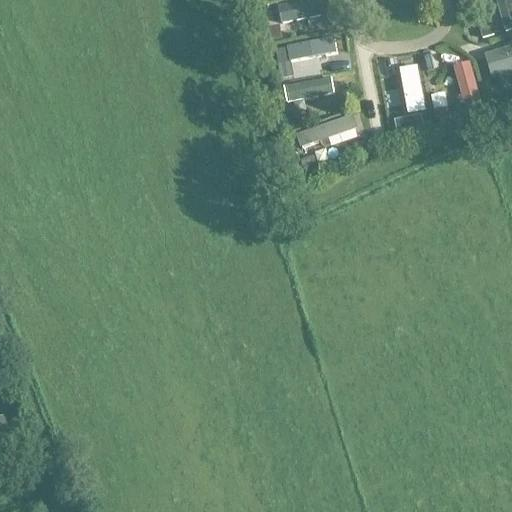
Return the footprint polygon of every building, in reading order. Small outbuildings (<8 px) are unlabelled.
[(257,0),(259,10),(269,8),(267,0),(257,0)] [(316,0),(279,7),(282,25),(331,15),(328,0),(316,0)] [(511,6),(510,0),(495,0),(505,35),(511,33),(511,6)] [(337,55),(334,40),(287,49),(290,64),(337,55)] [(511,74),(511,47),(486,56),(493,80),(511,74)] [(269,72),(284,69),(281,54),(266,57),(269,72)] [(483,106),(471,63),(454,68),(466,111),(483,106)] [(403,78),(412,128),(428,125),(419,75),(403,78)] [(288,104),(335,95),(332,79),(284,88),(288,104)] [(358,131),(354,117),(297,137),(301,150),(358,131)]
